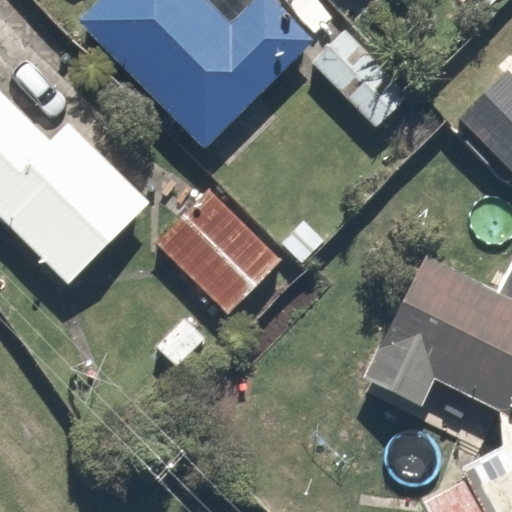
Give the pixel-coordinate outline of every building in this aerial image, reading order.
[(247,0),(228,20),(208,0),(75,0),(63,12),(201,151),(312,39),(272,0),(247,0)] [(511,81),(499,68),(452,115),(511,173),(511,171),(511,81)] [(44,141),(0,96),(0,222),(62,284),(145,202),(65,121),(44,141)] [(211,190),(155,250),(221,311),(277,252),(211,190)] [(511,303),(487,297),(410,256),(355,380),(411,406),(431,380),(488,414),(511,414),(511,303)]
